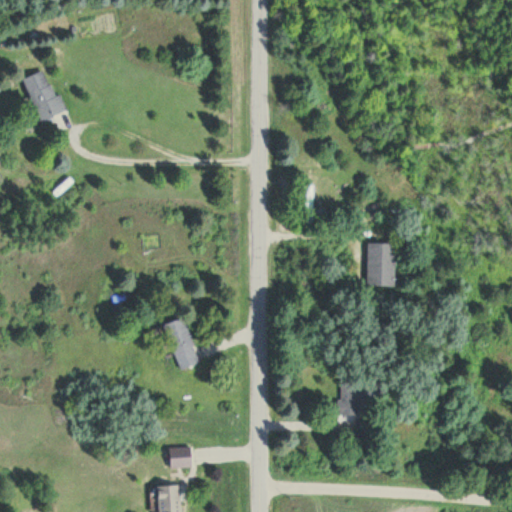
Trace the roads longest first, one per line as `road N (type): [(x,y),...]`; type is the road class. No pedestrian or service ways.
road 1 (residential): [(258,511),(261,0)]
road 2 (residential): [(258,485),(511,498)]
